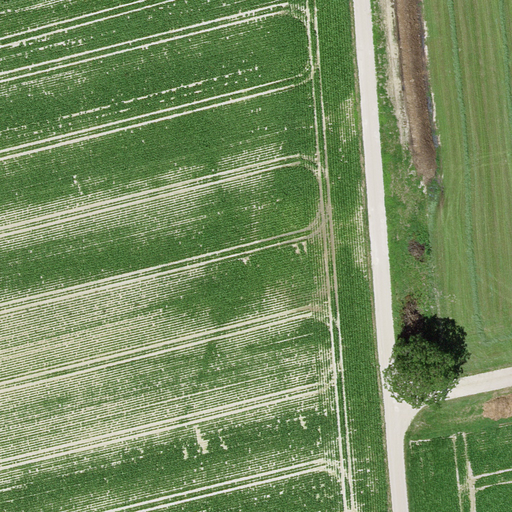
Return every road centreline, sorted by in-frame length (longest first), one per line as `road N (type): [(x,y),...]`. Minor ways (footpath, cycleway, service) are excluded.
road 1 (track): [(402,511),(362,0)]
road 2 (track): [(393,398),(511,373)]
